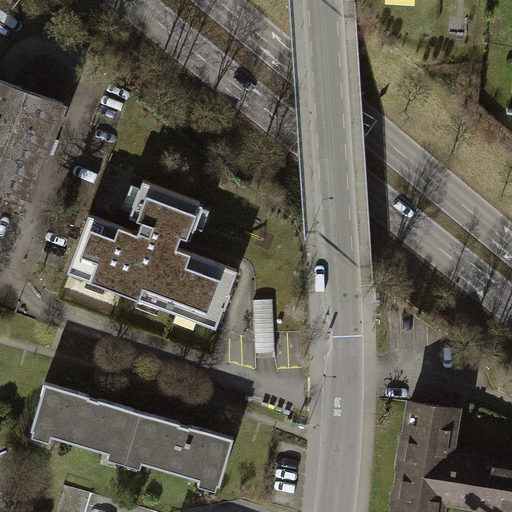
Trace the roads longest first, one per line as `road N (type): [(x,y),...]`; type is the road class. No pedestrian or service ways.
road 1 (tertiary): [(337,511),(343,369),(322,0)]
road 2 (primary): [(133,0),(511,308)]
road 3 (primary): [(511,246),(216,0)]
